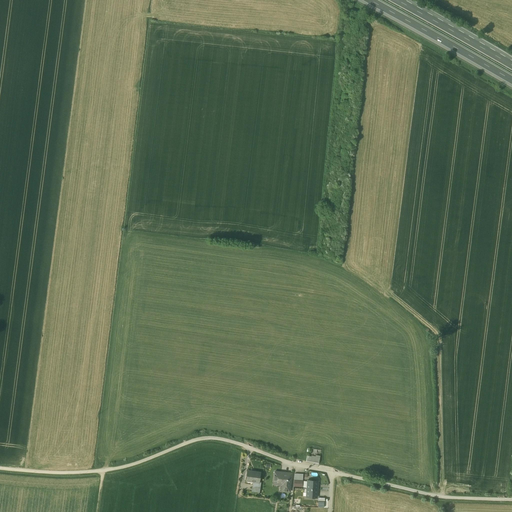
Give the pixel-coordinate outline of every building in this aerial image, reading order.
[(310,447),(307,459),(319,462),(322,450),(310,447)] [(252,488),(260,489),(262,472),(248,470),(247,479),(253,480),(252,488)] [(292,491),(293,472),(275,471),(274,484),(283,484),(283,491),(292,491)] [(294,473),(294,486),(302,486),(303,473),(294,473)] [(307,480),(307,488),(317,488),(318,480),(307,480)] [(307,488),(307,496),(317,497),(317,488),(307,488)]
